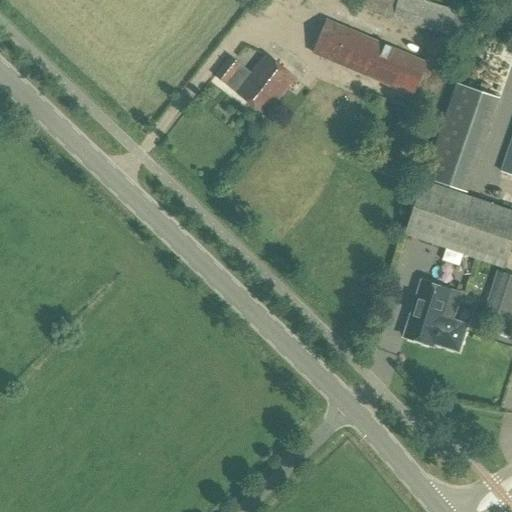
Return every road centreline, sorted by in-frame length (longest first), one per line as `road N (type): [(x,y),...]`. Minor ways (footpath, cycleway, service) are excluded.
road 1 (secondary): [(441,511),(307,366),(0,73)]
road 2 (unknown): [(228,511),(335,394)]
